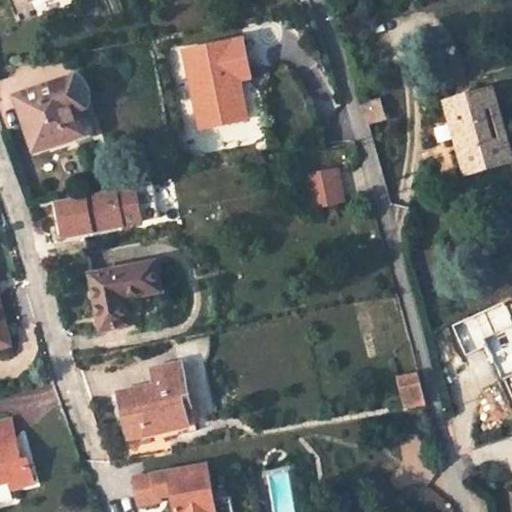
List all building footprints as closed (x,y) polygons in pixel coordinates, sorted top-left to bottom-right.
[(246,41),(188,53),(203,129),(250,119),(242,80),(254,78),(246,41)] [(75,80),(20,98),(36,150),(85,135),(77,110),(84,108),(86,105),(89,98),(89,94),(89,91),(87,88),(85,85),(79,81),(75,80)] [(493,90),(448,102),(468,173),(505,164),(499,140),(506,139),(493,90)] [(511,161),(511,158),(506,139),(499,140),(505,164),(511,161)] [(344,202),(337,169),(308,175),(314,208),(344,202)] [(161,218),(154,183),(58,201),(65,236),(161,218)] [(158,263),(94,275),(104,330),(131,326),(126,298),(163,291),(158,263)] [(0,345),(11,343),(0,299),(0,345)] [(159,385),(121,393),(130,439),(169,431),(171,440),(199,433),(184,365),(156,371),(159,385)] [(424,379),(403,383),(408,406),(428,403),(424,379)] [(0,437),(16,434),(12,420),(0,422),(0,437)] [(10,490),(35,483),(29,459),(23,460),(16,434),(0,437),(0,487),(9,485),(10,490)] [(213,501),(208,467),(155,475),(137,477),(141,503),(159,501),(158,497),(175,494),(177,511),(232,511),(231,498),(213,501)] [(0,498),(1,502),(13,499),(10,490),(9,485),(0,487),(0,498)]
